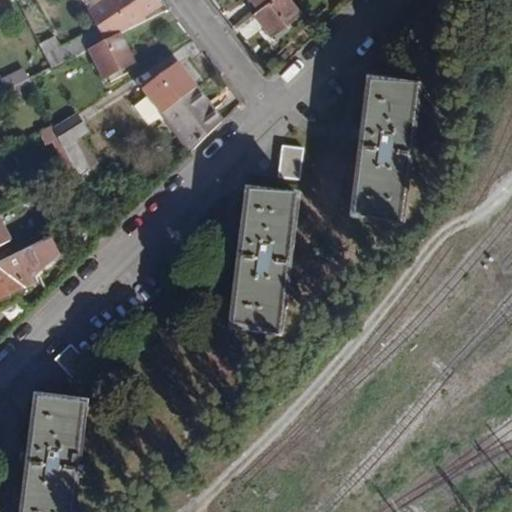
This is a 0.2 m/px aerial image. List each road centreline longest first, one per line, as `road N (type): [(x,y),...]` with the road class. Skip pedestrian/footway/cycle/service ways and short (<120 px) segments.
road 1 (residential): [(264,109),(0,381)]
road 2 (residential): [(372,0),(264,109)]
road 3 (residential): [(264,109),(181,0)]
